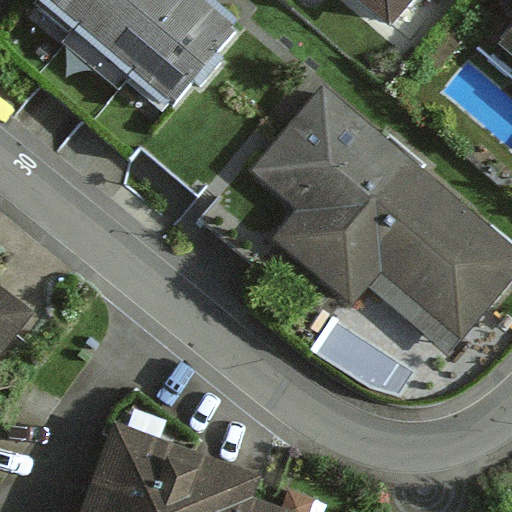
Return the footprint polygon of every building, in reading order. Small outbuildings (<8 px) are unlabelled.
[(41,0),(29,15),(122,95),(129,88),(164,118),(240,31),(204,0),(41,0)] [(345,0),(392,38),(423,0),(345,0)] [(511,62),(511,38),(500,52),(511,62)] [(462,348),(511,290),(511,249),(325,90),(252,176),(298,215),(273,244),(353,312),(381,279),(462,348)] [(0,357),(32,309),(0,287),(0,357)] [(257,474),(123,432),(98,511),(278,511),(248,502),(257,474)]
